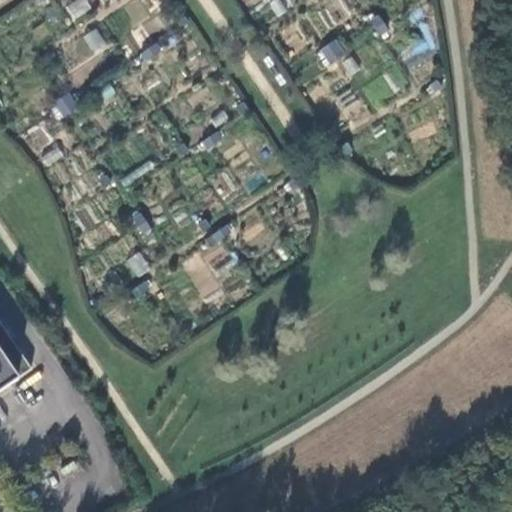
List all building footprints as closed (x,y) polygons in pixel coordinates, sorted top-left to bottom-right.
[(86,0),(75,0),(65,6),(74,19),(92,8),(86,0)] [(181,15),(174,20),(179,27),(186,22),(181,15)] [(386,31),(377,17),(370,22),(379,36),(386,31)] [(90,52),(104,49),(99,29),(85,33),(90,52)] [(343,55),(333,41),(326,46),(319,51),(329,65),(336,60),(343,55)] [(158,52),(153,45),(140,54),(144,61),(158,52)] [(440,89),(435,82),(428,87),(433,94),(440,89)] [(76,108),(66,94),(59,99),(52,104),(62,118),(76,108)] [(242,104),(235,108),(240,115),(247,111),(242,104)] [(214,133),(200,143),(205,150),(219,140),(214,133)] [(349,151),(344,144),(337,149),(342,155),(349,151)] [(181,145),(175,150),(179,157),(186,152),(181,145)] [(105,177),(98,182),(102,189),(109,184),(105,177)] [(293,179),(286,184),(291,191),(298,186),(293,179)] [(139,215),(132,220),(137,227),(141,234),(149,229),(139,215)] [(203,220),(196,225),(201,232),(207,227),(203,220)] [(224,226),(210,236),(215,243),(229,233),(224,226)] [(142,283),(128,293),(133,300),(147,290),(142,283)] [(0,391),(31,370),(0,325),(0,391)]
